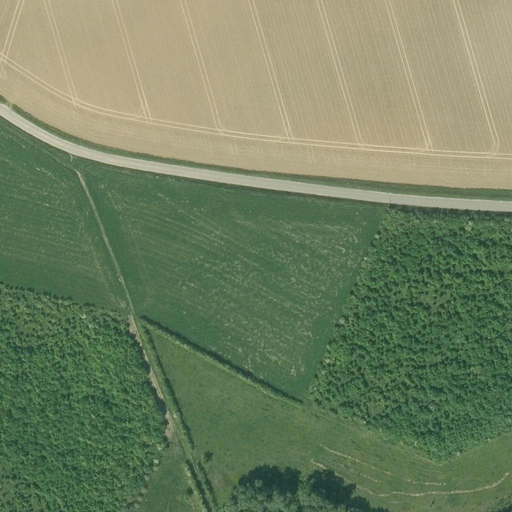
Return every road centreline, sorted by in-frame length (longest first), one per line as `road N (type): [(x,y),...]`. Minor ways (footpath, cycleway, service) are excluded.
road 1 (unclassified): [(511,207),(121,162),(51,140),(0,109)]
road 2 (track): [(211,511),(77,171)]
